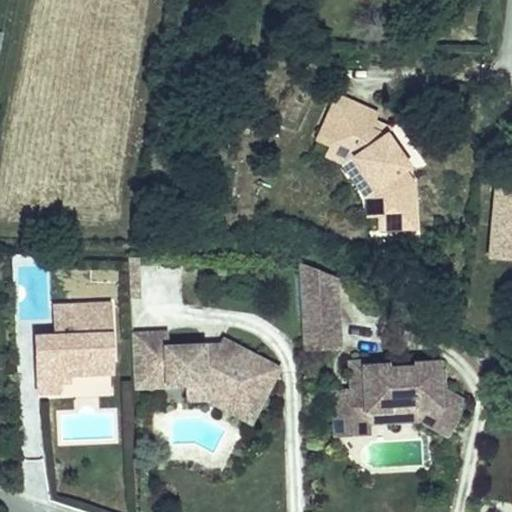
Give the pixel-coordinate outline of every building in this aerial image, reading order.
[(413,175),(389,143),(370,138),(373,128),(375,120),(333,110),(323,154),(337,158),(349,161),(352,164),(374,194),(381,204),(382,223),(382,235),(417,235),(416,194),(406,181),(413,175)] [(389,143),(391,132),(373,128),(370,138),(389,143)] [(371,222),(382,223),(381,204),(374,194),(352,164),(349,161),(337,158),(335,171),(344,173),(365,200),(372,209),(371,222)] [(511,179),(493,178),(486,260),(511,262),(511,179)] [(298,265),(300,293),(337,291),(336,280),(298,265)] [(337,291),(300,293),(302,333),(339,331),(337,291)] [(60,377),(69,376),(93,375),(92,359),(112,358),(110,305),(54,307),(55,337),(35,338),(38,395),(60,394),(60,384),(60,377)] [(340,349),(339,331),(302,333),(303,351),(340,349)] [(243,394),(261,404),(279,370),(223,340),(220,346),(214,356),(203,357),(203,347),(166,348),(166,334),(131,335),(134,388),(187,386),(204,385),(238,403),(243,394)] [(220,346),(203,347),(203,357),(214,356),(220,346)] [(113,374),(112,358),(92,359),(93,375),(113,374)] [(430,410),(454,423),(465,403),(439,388),(439,383),(434,384),(433,375),(438,375),(438,363),(414,364),(414,368),(389,370),(388,366),(364,367),(364,362),(349,363),(350,383),(364,382),(364,391),(351,392),(333,393),(334,419),(367,418),(366,413),(391,412),(391,406),(416,405),(416,410),(430,410)] [(350,383),(351,392),(364,391),(364,382),(350,383)] [(250,423),(261,404),(243,394),(238,403),(204,385),(187,386),(188,400),(205,399),(250,423)] [(447,436),(454,423),(430,410),(416,410),(416,405),(391,406),(391,412),(366,413),(367,418),(334,419),(335,437),(369,435),(368,424),(421,421),(447,436)]
